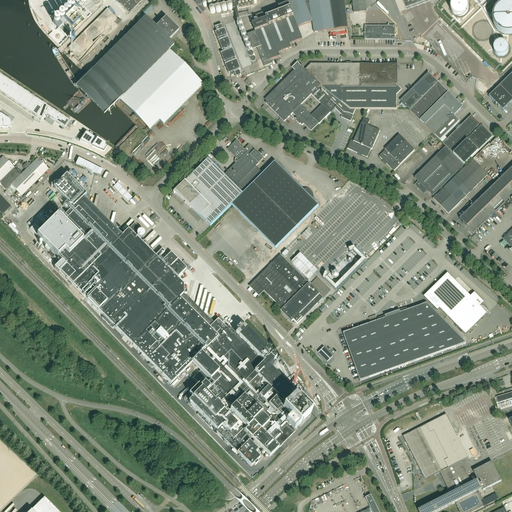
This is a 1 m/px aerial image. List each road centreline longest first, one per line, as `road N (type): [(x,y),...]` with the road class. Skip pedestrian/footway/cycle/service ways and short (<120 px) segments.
road 1 (unclassified): [(511,141),(436,64),(412,52),(305,52),(233,113)]
road 2 (unclassified): [(511,294),(388,188),(233,113)]
road 3 (unclassified): [(147,199),(296,355)]
road 4 (secondary): [(144,511),(0,371)]
road 5 (secondary): [(0,388),(119,511)]
road 6 (primary): [(511,344),(354,411)]
road 7 (unclassified): [(0,139),(80,153),(147,199)]
road 8 (primary): [(362,423),(511,360)]
road 9 (primary): [(343,418),(238,511)]
road 10 (primary): [(253,511),(351,430)]
road 11 (unknown): [(468,97),(475,55),(441,35),(415,0)]
road 12 (unclassified): [(233,113),(199,21),(182,0)]
road 13 (unclassified): [(147,199),(233,113)]
